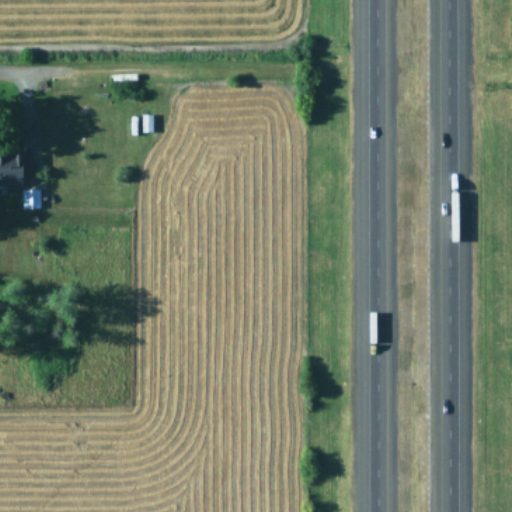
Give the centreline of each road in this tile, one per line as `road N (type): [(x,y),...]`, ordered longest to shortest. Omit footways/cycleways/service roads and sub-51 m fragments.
road 1 (motorway): [(449,511),(448,0)]
road 2 (motorway): [(387,0),(388,511)]
